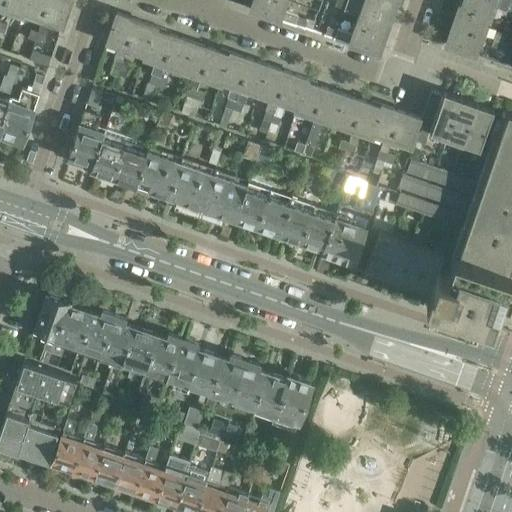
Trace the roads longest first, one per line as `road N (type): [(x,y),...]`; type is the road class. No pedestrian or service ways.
road 1 (residential): [(25,203),(95,0)]
road 2 (residential): [(409,48),(383,66),(214,9)]
road 3 (tertiary): [(321,316),(127,249)]
road 4 (tertiary): [(321,316),(511,393)]
road 5 (tertiary): [(511,363),(321,316)]
